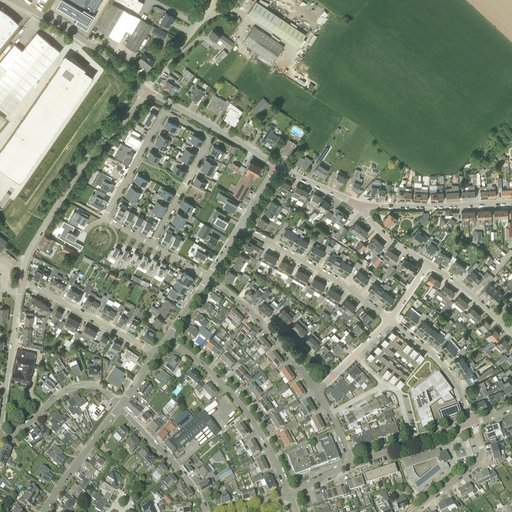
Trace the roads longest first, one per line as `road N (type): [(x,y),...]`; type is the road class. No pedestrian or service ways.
road 1 (residential): [(107,219),(160,116),(206,134),(151,245)]
road 2 (residential): [(22,279),(28,251),(79,167),(146,89)]
road 3 (residential): [(285,494),(245,411),(166,338)]
road 4 (residential): [(389,318),(241,224)]
road 5 (residential): [(146,89),(85,41),(12,0)]
road 6 (residential): [(0,438),(22,279)]
road 7 (residential): [(156,353),(22,279)]
road 8 (residential): [(276,166),(146,89)]
road 9 (residential): [(511,202),(361,205)]
road 10 (residential): [(119,406),(103,389),(77,385),(0,438)]
road 11 (residential): [(473,423),(446,367),(389,318)]
road 12 (residential): [(206,511),(187,478),(119,406)]
road 13 (residential): [(43,511),(119,406)]
road 14 (residential): [(414,511),(481,458),(473,423)]
